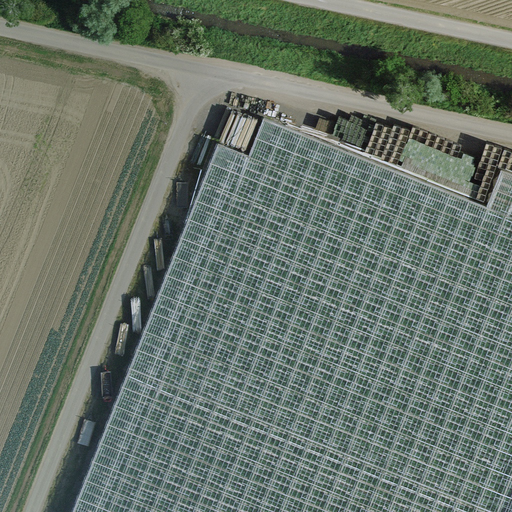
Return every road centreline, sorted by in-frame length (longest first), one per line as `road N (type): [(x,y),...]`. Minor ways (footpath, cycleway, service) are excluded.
road 1 (track): [(32,511),(208,74)]
road 2 (track): [(208,74),(0,30)]
road 3 (track): [(332,0),(511,38)]
